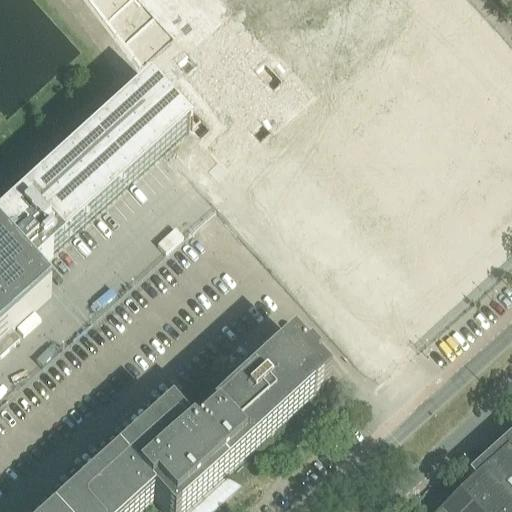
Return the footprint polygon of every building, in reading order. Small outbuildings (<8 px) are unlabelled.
[(0,0),(0,345),(51,299),(49,297),(49,298),(31,279),(53,260),(190,135),(191,134),(149,88),(44,183),(0,223),(0,0)] [(219,0),(264,48),(298,17),(316,0),(219,0)] [(511,100),(421,0),(374,0),(312,56),(507,271),(511,266),(511,100)] [(271,198),(245,222),(264,243),(268,247),(277,257),(309,292),(335,268),(355,250),(368,238),(381,226),(363,205),(350,191),(318,156),(309,163),(304,168),(291,180),(271,198)] [(11,335),(0,345),(0,361),(19,344),(11,335)] [(476,485),(446,511),(511,511),(511,439),(470,478),(476,485)]
